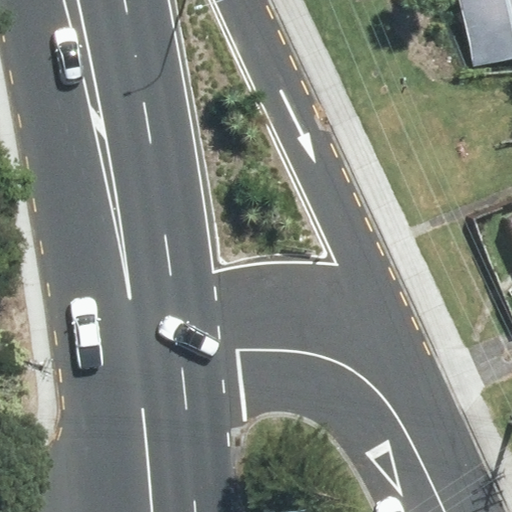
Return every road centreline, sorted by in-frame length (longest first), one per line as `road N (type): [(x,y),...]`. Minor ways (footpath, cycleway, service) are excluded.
road 1 (primary): [(240,0),(361,266),(402,406)]
road 2 (primary): [(89,0),(135,343)]
road 3 (unclassified): [(402,406),(361,363),(311,342),(135,343)]
road 4 (primary): [(135,343),(150,494)]
